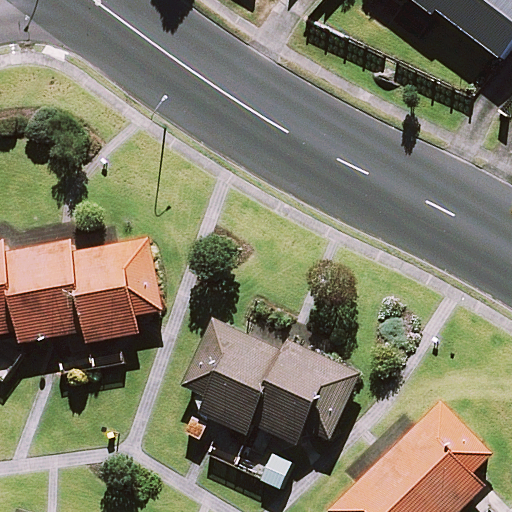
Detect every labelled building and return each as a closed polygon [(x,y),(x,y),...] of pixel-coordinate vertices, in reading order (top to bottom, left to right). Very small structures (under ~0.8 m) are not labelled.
[(504,58),(511,47),(511,0),(417,0),(438,16),(443,11),(504,58)] [(0,339),(21,338),(21,346),(88,343),(140,341),(139,313),(159,312),(156,244),(0,250),(0,339)] [(359,372),(211,314),(182,387),(201,395),(186,434),(209,443),(217,422),(253,436),(257,427),(305,446),(311,431),(332,439),(359,372)] [(494,456),(443,403),(332,510),(333,511),(461,511),(486,488),(474,475),(494,456)] [(294,465),(247,445),(237,467),(285,488),(294,465)]
